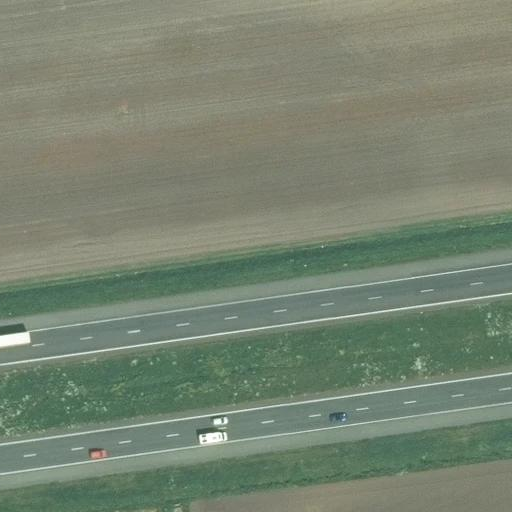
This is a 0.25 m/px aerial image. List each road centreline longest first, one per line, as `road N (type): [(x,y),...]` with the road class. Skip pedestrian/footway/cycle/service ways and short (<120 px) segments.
road 1 (motorway): [(0,459),(511,387)]
road 2 (motorway): [(511,281),(0,352)]
